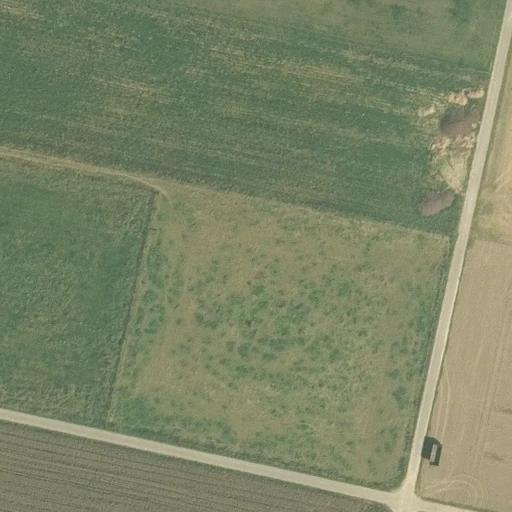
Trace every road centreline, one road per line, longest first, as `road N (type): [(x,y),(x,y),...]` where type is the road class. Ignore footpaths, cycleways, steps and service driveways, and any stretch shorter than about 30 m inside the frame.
road 1 (track): [(404,511),(511,0)]
road 2 (track): [(432,511),(0,415)]
road 3 (track): [(492,86),(95,0)]
